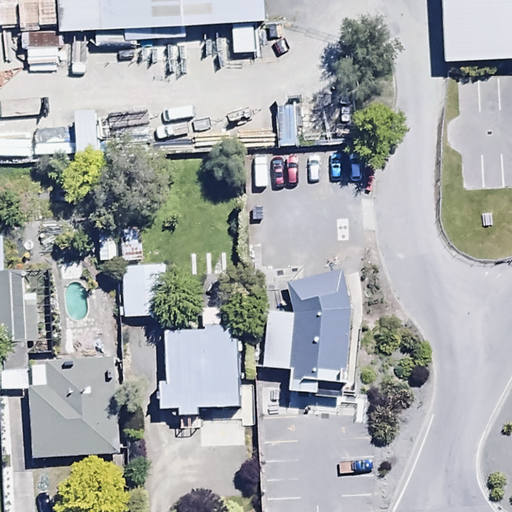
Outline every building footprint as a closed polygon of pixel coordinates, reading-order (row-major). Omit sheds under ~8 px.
[(260,0),(110,0),(112,34),(262,26),(260,0)] [(511,56),(511,0),(446,0),(450,60),(511,56)] [(121,252),(121,263),(142,263),(141,245),(136,245),(136,234),(117,235),(117,252),(121,252)] [(119,311),(119,318),(165,319),(164,267),(122,268),(122,311),(119,311)] [(21,273),(0,274),(0,342),(43,341),(41,308),(23,308),(21,273)] [(359,297),(299,293),(292,394),(352,398),(359,297)] [(201,312),(202,332),(163,333),(164,384),(159,384),(159,392),(156,392),(159,412),(172,411),(172,418),(198,418),(198,411),(240,410),(240,401),(242,401),(239,341),(233,342),(232,327),(220,327),(220,311),(201,312)] [(70,330),(71,361),(103,360),(102,329),(70,330)] [(32,460),(111,456),(116,446),(113,362),(31,366),(32,393),(29,393),(32,460)] [(27,371),(1,372),(1,393),(28,392),(27,371)]
